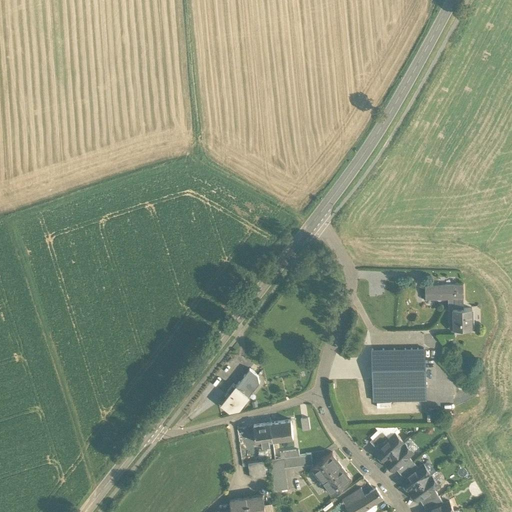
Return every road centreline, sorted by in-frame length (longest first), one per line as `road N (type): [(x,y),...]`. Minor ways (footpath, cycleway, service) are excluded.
road 1 (track): [(0,221),(192,163),(310,227)]
road 2 (track): [(9,218),(100,491)]
road 3 (tertiary): [(310,227),(379,132),(449,0)]
road 4 (tertiary): [(147,433),(310,227)]
road 5 (residential): [(316,395),(349,288),(337,251),(310,227)]
road 6 (track): [(180,0),(192,163)]
road 7 (residential): [(406,511),(335,431),(316,395)]
